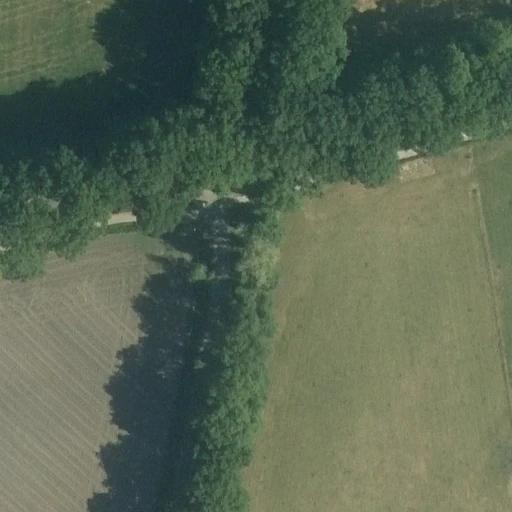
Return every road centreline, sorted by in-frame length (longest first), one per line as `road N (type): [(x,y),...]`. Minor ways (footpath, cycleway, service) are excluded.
road 1 (unclassified): [(176,511),(220,265),(207,161)]
road 2 (tertiary): [(207,161),(511,72)]
road 3 (tertiary): [(0,220),(207,161)]
road 4 (track): [(245,149),(273,0)]
